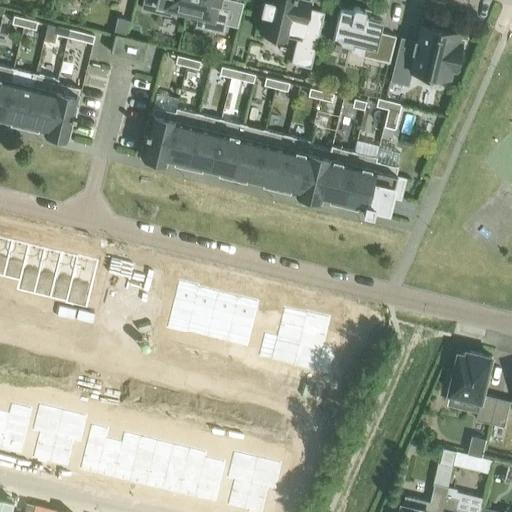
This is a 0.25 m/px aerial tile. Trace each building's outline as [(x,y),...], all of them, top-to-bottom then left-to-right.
[(171,7),(187,11),(189,0),(143,0),(141,8),(170,14),(171,7)] [(189,0),(187,11),(198,13),(195,25),(223,32),(228,9),(218,6),(218,0),(189,0)] [(262,0),(260,11),(263,11),(259,31),(284,37),(285,35),(296,38),(290,62),(310,67),(324,11),(308,7),(310,0),(262,0)] [(360,8),(356,7),(355,7),(353,7),(353,8),(352,8),(352,9),(352,10),(339,7),(331,40),(333,40),(333,43),(338,44),(339,42),(352,45),(353,42),(364,44),(361,55),(389,62),(395,35),(379,31),(382,19),(364,15),(364,14),(365,9),(360,8)] [(12,22),(23,25),(25,17),(13,15),(12,22)] [(37,20),(25,17),(23,25),(35,28),(37,20)] [(457,42),(459,34),(460,32),(456,31),(457,27),(456,27),(443,24),(442,28),(421,23),(417,40),(414,40),(412,50),(398,47),(390,79),(390,80),(407,84),(411,69),(448,79),(448,78),(451,69),(454,70),(455,70),(461,43),(457,42)] [(56,33),(68,36),(69,28),(58,25),(56,33)] [(81,31),(69,28),(68,36),(79,39),(81,31)] [(111,51),(141,58),(145,41),(115,34),(111,51)] [(175,62),(187,65),(189,57),(177,54),(175,62)] [(189,57),(187,65),(198,68),(200,60),(189,57)] [(14,67),(0,63),(0,116),(1,116),(14,67)] [(219,73),(231,76),(233,68),(221,65),(219,73)] [(14,67),(1,116),(24,122),(36,72),(14,67)] [(233,68),(231,76),(242,79),(244,71),(233,68)] [(43,131),(45,131),(58,78),(36,72),(24,122),(44,127),(43,131)] [(263,84),(275,87),(277,79),(265,76),(263,84)] [(58,78),(45,131),(67,137),(72,116),(74,116),(77,102),(76,102),(79,88),(79,87),(57,82),(58,78)] [(289,82),(277,79),(275,87),(287,90),(289,82)] [(308,95),(319,98),(321,90),(310,87),(308,95)] [(333,93),(321,90),(319,98),(331,101),(333,93)] [(387,108),(389,100),(377,97),(376,105),(387,108)] [(366,101),(354,98),(352,106),(364,109),(366,101)] [(387,108),(383,127),(395,130),(399,111),(401,103),(389,100),(387,108)] [(140,155),(162,160),(175,110),(152,105),(152,106),(149,120),(148,120),(144,134),(145,134),(140,155)] [(176,106),(175,110),(162,160),(164,160),(165,157),(185,161),(197,112),(176,106)] [(185,161),(207,167),(219,117),(197,112),(185,161)] [(207,167),(229,172),(241,122),(219,117),(207,167)] [(229,172),(252,178),(264,128),(241,122),(229,172)] [(252,178),(274,183),(286,133),(264,128),(252,178)] [(295,192),(297,193),(309,143),(310,139),(286,133),(274,183),(296,188),(295,192)] [(320,195),(332,145),(331,144),(330,148),(309,143),(297,193),(319,198),(320,195)] [(353,150),(332,145),(320,195),(341,199),(353,150)] [(341,199),(363,205),(375,155),(353,150),(341,199)] [(375,155),(363,205),(362,209),(371,211),(372,205),(387,209),(390,195),(399,197),(404,177),(395,175),(398,165),(376,159),(377,156),(375,155)] [(0,276),(1,277),(11,240),(0,236),(0,276)] [(11,240),(1,277),(18,281),(27,244),(11,240)] [(27,244),(18,281),(35,285),(44,248),(27,244)] [(44,248),(35,285),(51,289),(60,252),(44,248)] [(60,252),(51,289),(67,293),(77,254),(75,254),(75,255),(60,252)] [(77,254),(67,293),(88,298),(97,259),(77,254)] [(176,278),(166,319),(187,324),(197,283),(176,278)] [(197,283),(187,324),(189,325),(190,322),(208,327),(217,290),(199,285),(199,284),(197,283)] [(217,290),(208,327),(228,331),(237,295),(217,290)] [(237,295),(228,331),(249,337),(258,300),(237,295)] [(262,330),(256,357),(271,361),(274,351),(294,356),(293,357),(295,358),(306,310),(304,309),(304,311),(283,306),(276,334),(262,330)] [(306,310),(295,358),(316,363),(314,373),(328,376),(335,350),(322,347),(330,316),(306,310)] [(12,330),(10,341),(20,343),(23,333),(12,330)] [(23,333),(20,343),(30,346),(33,335),(23,333)] [(45,338),(42,349),(53,352),(56,341),(45,338)] [(56,341),(53,352),(66,355),(69,344),(56,341)] [(13,348),(10,358),(21,360),(23,350),(13,348)] [(23,350),(21,360),(34,363),(36,353),(23,350)] [(491,422),(497,396),(484,393),(493,356),(468,350),(467,354),(460,352),(455,374),(452,373),(448,387),(451,387),(450,392),(481,399),(478,411),(477,419),(491,422)] [(59,359),(57,369),(70,372),(73,362),(59,359)] [(73,362),(70,372),(83,375),(86,366),(73,362)] [(162,367),(160,378),(173,381),(175,370),(162,367)] [(175,370),(173,381),(186,384),(189,373),(175,370)] [(109,371),(106,381),(117,384),(119,374),(109,371)] [(119,374),(117,384),(127,386),(130,376),(119,374)] [(203,376),(200,387),(213,391),(216,380),(203,376)] [(142,379),(139,389),(149,391),(151,381),(142,379)] [(151,381),(149,391),(160,394),(163,384),(151,381)] [(174,387),(171,397),(182,400),(184,390),(174,387)] [(228,387),(226,396),(239,400),(240,400),(243,390),(228,387)] [(184,390),(182,400),(192,402),(195,392),(184,390)] [(207,395),(204,405),(215,408),(218,398),(207,395)] [(225,396),(222,407),(237,410),(239,400),(226,396),(225,396)] [(497,396),(491,422),(505,425),(511,400),(497,396)] [(255,403),(252,414),(265,417),(268,406),(255,403)] [(268,406),(265,417),(278,420),(281,409),(268,406)] [(35,411),(30,431),(37,433),(30,458),(48,463),(59,417),(35,411)] [(8,412),(0,444),(0,448),(20,454),(29,417),(8,412)] [(59,417),(48,463),(67,467),(73,442),(78,443),(83,423),(59,417)] [(86,432),(77,470),(95,474),(104,436),(86,432)] [(482,456),(486,438),(472,435),(468,453),(482,456)] [(104,436),(95,474),(111,478),(120,440),(104,436)] [(120,440),(111,478),(127,482),(136,444),(120,440)] [(136,444),(127,482),(143,486),(153,448),(136,444)] [(457,450),(444,447),(440,463),(453,466),(457,450)] [(153,448),(143,486),(160,490),(169,452),(153,448)] [(169,452),(160,490),(176,494),(185,456),(169,452)] [(185,456),(176,494),(193,498),(202,461),(185,456)] [(231,480),(225,506),(243,510),(254,465),(231,459),(226,479),(231,480)] [(202,461),(193,498),(215,504),(224,466),(202,461)] [(254,465),(243,510),(249,511),(262,511),(268,489),(273,491),(278,471),(254,465)] [(442,511),(449,486),(435,482),(431,501),(406,495),(401,511),(442,511)] [(475,511),(457,508),(460,498),(447,495),(450,486),(449,486),(442,511),(475,511)]
